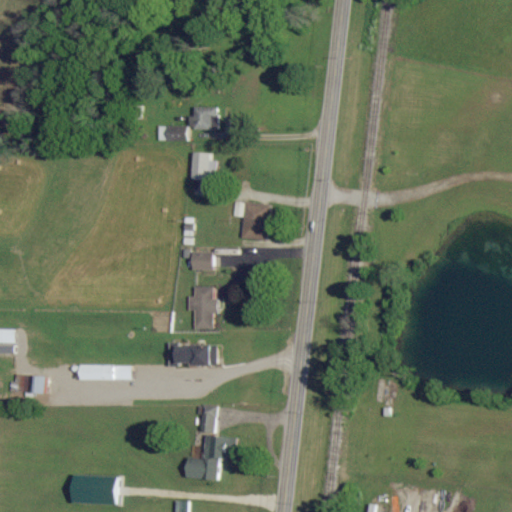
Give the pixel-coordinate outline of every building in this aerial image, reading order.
[(219,129),(219,107),(194,108),(194,117),(190,117),(191,130),(219,129)] [(188,142),(188,127),(160,126),(159,141),(188,142)] [(209,174),(217,175),(218,161),(211,161),(211,154),(194,153),(193,180),(208,181),(209,174)] [(267,242),(271,206),(235,202),(233,217),(244,219),(242,239),(267,242)] [(214,253),(193,253),(192,271),(213,271),(214,253)] [(196,330),(215,330),(215,315),(220,315),(219,299),(215,299),(215,287),(195,288),(195,298),(189,298),(190,312),(196,312),(196,330)] [(0,344),(3,344),(2,354),(5,354),(5,344),(14,345),(15,331),(0,330),(0,344)] [(219,346),(171,347),(171,367),(219,366),(219,346)] [(133,367),(80,366),(80,381),(132,382),(133,367)] [(47,377),(17,376),(16,394),(47,394),(47,377)] [(216,433),(217,407),(203,406),(202,433),(216,433)] [(238,439),(206,436),(204,460),(189,458),(187,478),(218,482),(221,459),(235,461),(238,439)] [(73,505),(117,506),(117,477),(74,476),(73,505)] [(189,511),(189,502),(176,502),(176,511),(189,511)]
